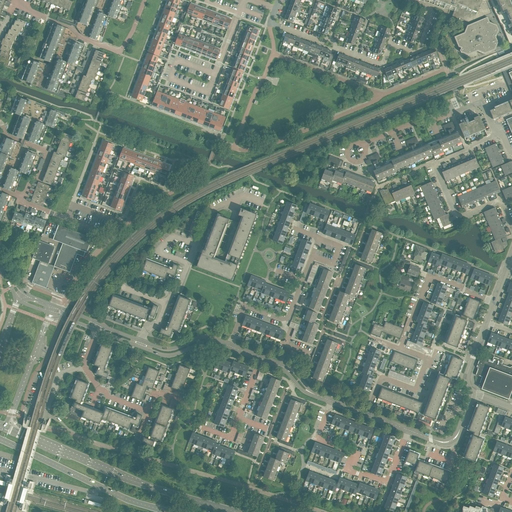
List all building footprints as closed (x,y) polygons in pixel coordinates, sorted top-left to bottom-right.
[(86,0),(83,7),(80,6),(79,11),(82,12),(78,22),(78,23),(76,27),(77,28),(78,28),(79,26),(81,26),(80,29),(84,30),(82,35),(98,41),(107,17),(116,20),(123,0),(86,0)] [(423,0),(423,1),(444,9),(444,8),(447,0),(423,0)] [(490,13),(486,4),(486,2),(485,0),(483,0),(447,0),(444,8),(447,9),(449,10),(453,11),(453,10),(454,11),(451,18),(460,22),(461,17),(465,18),(467,19),(467,20),(470,21),(490,13)] [(511,1),(511,0),(489,0),(492,6),(494,5),(510,42),(511,42),(511,1)] [(298,7),(299,7),(290,4),(288,9),(297,12),(299,13),(301,8),(298,7)] [(196,7),(190,5),(187,13),(192,15),(196,7)] [(196,7),(192,15),(197,17),(201,9),(196,7)] [(335,15),(337,10),(328,7),(326,12),(335,15)] [(202,20),(206,11),(201,9),(197,17),(197,18),(202,20)] [(295,17),(297,12),(288,9),(286,14),(295,17)] [(211,13),(206,11),(202,20),(207,22),(207,21),(211,13)] [(333,20),(335,15),(326,12),(324,17),(333,20)] [(212,25),(216,14),(211,13),(207,21),(207,22),(206,23),(212,25)] [(217,27),(221,16),(216,14),(212,25),(217,27)] [(293,23),(295,17),(286,14),(284,19),(293,23)] [(421,24),(423,18),(415,15),(413,20),(421,24)] [(223,27),(226,18),(221,16),(217,27),(222,29),(223,27)] [(331,25),(333,20),(324,17),(322,22),(331,25)] [(361,25),(363,20),(355,17),(353,22),(361,25)] [(226,18),(223,27),(228,29),(231,20),(226,18)] [(495,38),(497,34),(493,33),(495,29),(491,28),(493,24),(492,21),(489,23),(487,18),(474,23),(467,26),(464,33),(454,37),(458,47),(461,48),(460,51),(460,52),(463,53),(468,55),(477,51),(484,54),(491,51),(495,50),(498,43),(495,38)] [(24,28),(26,22),(17,19),(17,21),(15,21),(15,22),(12,20),(11,23),(11,24),(14,25),(14,24),(23,27),(24,28)] [(419,29),(421,24),(413,20),(411,25),(419,29)] [(329,30),(331,25),(322,22),(321,27),(318,26),(329,30)] [(359,30),(361,25),(353,22),(351,27),(359,30)] [(21,32),(23,27),(14,24),(14,25),(13,26),(12,25),(12,26),(9,25),(8,27),(8,28),(11,29),(11,28),(20,32),(21,32)] [(76,67),(83,46),(79,45),(75,43),(76,40),(74,39),(75,37),(72,36),(69,34),(70,30),(57,25),(56,29),(53,28),(41,59),(49,62),(48,65),(39,62),(38,63),(32,61),(31,60),(23,81),(29,83),(31,77),(35,79),(32,84),(38,86),(59,94),(61,89),(58,87),(67,63),(76,67)] [(417,34),(419,29),(411,25),(409,31),(417,34)] [(256,36),(258,30),(247,26),(245,31),(256,36)] [(327,36),(329,30),(318,26),(315,32),(319,33),(327,36)] [(357,35),(359,30),(351,27),(349,32),(357,35)] [(388,35),(390,30),(382,27),(380,32),(388,35)] [(18,37),(20,32),(11,28),(11,29),(10,30),(9,30),(9,31),(6,30),(5,32),(5,33),(8,34),(8,33),(17,36),(18,37)] [(254,41),(256,36),(245,31),(243,37),(254,41)] [(416,39),(417,34),(409,31),(407,36),(416,39)] [(356,40),(357,35),(349,32),(347,37),(356,40)] [(386,40),(388,35),(380,32),(378,37),(386,40)] [(15,41),(17,36),(8,33),(8,34),(7,35),(6,34),(5,37),(14,41),(15,41)] [(354,46),(356,40),(347,37),(342,35),(343,35),(340,33),(339,35),(341,36),(340,38),(344,39),(345,39),(347,39),(345,42),(354,46)] [(288,45),(291,36),(286,34),(283,43),(288,45)] [(181,46),(184,37),(179,35),(176,44),(181,46)] [(293,46),(296,38),(291,36),(288,45),(293,46)] [(414,44),(416,39),(407,36),(405,41),(414,44)] [(189,39),(184,37),(181,46),(186,48),(189,39)] [(189,39),(186,48),(191,50),(194,41),(195,39),(190,37),(189,39)] [(252,46),(254,41),(243,37),(241,42),(252,46)] [(384,45),(386,40),(378,37),(376,42),(384,45)] [(298,48),(301,40),(296,38),(293,46),(298,48)] [(303,50),(306,42),(301,40),(298,48),(303,50)] [(91,46),(88,45),(89,44),(85,43),(85,44),(82,43),(83,42),(81,41),(79,45),(83,46),(91,49),(93,46),(91,45),(91,46)] [(194,41),(191,50),(196,51),(199,43),(194,41)] [(10,50),(12,45),(2,42),(1,45),(2,45),(2,47),(10,50)] [(250,51),(252,46),(241,42),(239,47),(250,51)] [(308,52),(311,44),(306,42),(303,50),(308,52)] [(382,50),(384,45),(376,42),(374,47),(382,50)] [(199,43),(196,51),(201,53),(204,45),(199,43)] [(204,45),(201,53),(206,55),(209,47),(210,45),(205,43),(204,45)] [(312,57),(316,46),(311,44),(308,52),(307,55),(312,57)] [(214,49),(211,57),(216,59),(220,48),(215,46),(214,49)] [(318,56),(321,48),(316,46),(312,57),(317,59),(318,56)] [(9,55),(11,50),(10,50),(2,47),(0,50),(1,50),(1,52),(9,55)] [(209,47),(206,55),(211,57),(214,49),(209,47)] [(248,56),(250,51),(239,47),(237,52),(248,56)] [(380,56),(382,50),(374,47),(372,52),(380,56)] [(323,58),(327,50),(321,48),(318,56),(323,58)] [(438,57),(434,49),(429,51),(433,59),(438,57)] [(331,63),(333,55),(331,54),(332,51),(327,50),(323,58),(328,60),(328,62),(331,63)] [(433,59),(429,51),(424,53),(428,61),(433,59)] [(9,61),(11,56),(9,55),(1,52),(0,54),(0,55),(1,56),(0,57),(9,61)] [(246,61),(248,56),(237,52),(235,57),(246,61)] [(427,61),(428,61),(424,53),(419,55),(423,63),(423,65),(428,63),(427,61)] [(149,54),(147,59),(156,63),(158,58),(149,54)] [(341,65),(344,56),(339,54),(338,56),(337,61),(334,60),(333,62),(336,63),(335,65),(340,67),(341,65)] [(423,63),(419,55),(414,57),(418,66),(423,63)] [(511,60),(510,55),(499,59),(502,65),(503,70),(502,70),(511,94),(511,99),(494,107),(495,109),(489,111),(493,118),(511,110),(511,60)] [(346,66),(349,58),(344,56),(341,65),(346,66)] [(0,63),(8,67),(10,61),(9,61),(0,57),(0,61),(0,63)] [(244,66),(246,61),(235,57),(233,62),(244,66)] [(418,66),(414,57),(409,59),(413,68),(418,66)] [(351,68),(354,60),(349,58),(346,66),(351,68)] [(147,59),(145,64),(154,67),(156,63),(147,59)] [(413,68),(409,59),(404,61),(408,70),(413,68)] [(356,70),(359,62),(354,60),(351,68),(356,70)] [(408,70),(404,61),(399,64),(403,72),(408,70)] [(242,71),(244,66),(233,62),(231,67),(242,71)] [(361,72),(365,64),(359,62),(356,70),(361,72)] [(145,64),(143,69),(152,72),(154,67),(145,64)] [(366,74),(369,66),(365,64),(361,72),(366,74)] [(403,72),(399,64),(394,66),(398,74),(403,72)] [(371,76),(375,68),(369,66),(366,74),(371,76)] [(398,74),(394,66),(389,68),(393,76),(398,74)] [(379,81),(381,75),(378,74),(380,70),(375,68),(371,76),(377,78),(376,80),(379,81)] [(393,76),(389,68),(384,70),(386,74),(383,75),(385,81),(388,80),(387,78),(393,76)] [(143,69),(141,73),(150,77),(152,72),(143,69)] [(240,78),(242,73),(230,69),(229,74),(240,78)] [(94,80),(96,76),(87,72),(86,76),(86,77),(92,79),(94,80)] [(141,73),(139,78),(149,82),(150,77),(141,73)] [(227,79),(228,80),(238,83),(240,78),(229,74),(227,79)] [(139,78),(138,83),(147,86),(149,82),(139,78)] [(228,80),(226,85),(236,89),(238,83),(228,80)] [(138,83),(136,88),(145,91),(147,86),(138,83)] [(236,89),(226,85),(224,90),(234,94),(236,89)] [(136,88),(134,92),(143,96),(145,91),(136,88)] [(222,95),(223,95),(232,99),(234,94),(224,90),(222,95)] [(134,92),(132,97),(141,101),(143,96),(134,92)] [(158,107),(163,94),(157,92),(152,105),(158,107)] [(163,94),(158,107),(164,109),(169,96),(163,94)] [(230,104),(232,99),(223,95),(221,100),(230,104)] [(169,96),(164,109),(169,112),(174,98),(169,96)] [(53,128),(59,113),(18,97),(12,113),(21,116),(13,136),(37,145),(45,125),(53,128)] [(174,98),(169,112),(175,114),(180,101),(174,98)] [(230,104),(221,100),(219,105),(228,109),(230,104)] [(180,101),(175,114),(181,116),(186,103),(180,101)] [(186,103),(181,116),(186,118),(191,105),(186,103)] [(191,105),(186,118),(192,120),(197,107),(191,105)] [(197,107),(192,120),(197,122),(202,109),(197,107)] [(202,109),(197,122),(203,124),(208,111),(202,109)] [(208,111),(203,124),(209,126),(214,113),(208,111)] [(214,113),(209,126),(214,129),(219,115),(214,113)] [(219,115),(214,129),(220,131),(225,118),(219,115)] [(485,131),(478,115),(473,118),(474,120),(476,119),(477,120),(463,126),(462,125),(468,123),(466,118),(460,121),(460,123),(458,124),(464,139),(485,131)] [(455,128),(453,122),(442,126),(445,132),(448,131),(449,133),(453,132),(452,129),(455,128)] [(71,142),(73,137),(64,133),(62,138),(71,142)] [(434,157),(444,153),(443,150),(461,142),(457,133),(438,141),(439,143),(437,144),(436,142),(432,144),(433,146),(430,147),(429,145),(391,161),(392,163),(390,164),(389,162),(384,164),(385,166),(381,168),(380,166),(375,168),(376,170),(373,171),(377,181),(396,172),(395,170),(433,154),(434,157)] [(415,145),(418,143),(416,137),(405,142),(408,148),(411,147),(412,149),(416,147),(415,145)] [(35,155),(32,154),(25,151),(26,150),(22,148),(22,149),(20,148),(22,144),(5,138),(0,150),(0,181),(2,182),(0,186),(0,187),(12,192),(19,172),(28,175),(35,155)] [(69,147),(71,142),(62,138),(60,143),(69,147)] [(109,144),(104,142),(102,147),(111,150),(113,145),(109,144)] [(67,152),(69,147),(60,143),(58,148),(67,152)] [(487,153),(498,149),(496,144),(484,148),(487,153)] [(65,157),(67,152),(58,148),(57,153),(56,153),(63,156),(65,157)] [(123,149),(119,160),(124,162),(125,160),(128,151),(123,149)] [(488,158),(500,153),(498,149),(487,153),(488,158)] [(128,151),(125,160),(130,162),(133,153),(128,151)] [(61,160),(63,156),(56,153),(57,153),(54,152),(52,157),(61,160)] [(133,153),(130,162),(135,164),(138,155),(133,153)] [(380,159),(378,153),(367,157),(368,160),(365,161),(367,165),(373,163),(374,165),(378,163),(377,161),(380,159)] [(490,163),(502,158),(500,153),(488,158),(490,163)] [(138,155),(135,164),(140,166),(144,157),(138,155)] [(341,167),(343,161),(330,156),(328,162),(334,165),(333,167),(337,169),(338,166),(341,167)] [(479,167),(474,156),(469,158),(474,170),(479,167)] [(59,165),(61,160),(52,157),(50,162),(59,165)] [(140,166),(138,171),(143,173),(145,169),(149,159),(144,157),(140,166)] [(474,170),(469,158),(464,160),(469,172),(474,170)] [(493,168),(504,163),(502,158),(490,163),(493,168)] [(149,159),(145,169),(149,171),(150,171),(154,161),(149,159)] [(469,172),(464,160),(460,162),(464,173),(469,172)] [(149,171),(149,172),(154,174),(159,162),(154,161),(150,171),(149,171)] [(503,171),(511,166),(511,161),(500,166),(503,171)] [(57,171),(59,165),(50,162),(49,167),(57,171)] [(159,162),(154,174),(159,176),(164,164),(159,162)] [(464,173),(460,162),(455,164),(460,175),(464,173)] [(164,164),(159,176),(165,178),(169,166),(164,164)] [(460,175),(455,164),(450,166),(455,177),(460,175)] [(455,177),(450,166),(445,168),(450,179),(455,177)] [(511,172),(511,166),(503,171),(505,176),(511,172)] [(56,176),(57,171),(49,167),(47,172),(56,176)] [(450,179),(445,168),(441,170),(445,181),(450,179)] [(375,183),(346,172),(345,175),(343,174),(344,172),(339,170),(338,172),(335,171),(334,173),(332,173),(333,170),(328,169),(328,171),(325,170),(321,179),(331,183),(332,181),(342,184),(342,182),(371,193),(375,183)] [(54,181),(56,176),(47,172),(45,177),(54,181)] [(122,173),(120,178),(121,178),(131,182),(133,177),(122,173)] [(52,186),(54,181),(45,177),(43,182),(52,186)] [(121,178),(119,183),(129,187),(131,182),(121,178)] [(500,192),(495,181),(490,183),(495,194),(500,192)] [(48,191),(50,186),(39,182),(37,187),(48,191)] [(434,187),(431,182),(420,187),(422,192),(434,187)] [(117,187),(117,188),(128,191),(129,187),(119,183),(117,187)] [(415,194),(413,190),(410,183),(405,185),(410,197),(415,194)] [(495,194),(490,183),(486,185),(490,196),(495,194)] [(410,197),(405,185),(400,187),(405,198),(410,197)] [(490,196),(486,185),(481,187),(486,198),(490,196)] [(46,196),(48,191),(37,187),(35,192),(46,196)] [(116,187),(114,192),(126,196),(128,191),(117,188),(117,187),(116,187)] [(405,198),(400,187),(395,189),(400,200),(405,198)] [(436,192),(434,187),(422,192),(424,196),(436,192)] [(486,198),(481,187),(476,189),(481,200),(486,198)] [(395,201),(391,192),(389,193),(387,189),(384,190),(386,194),(381,196),(385,205),(395,201)] [(400,200),(395,189),(390,191),(391,192),(395,201),(395,203),(400,200)] [(481,200),(476,189),(472,191),(476,202),(481,200)] [(511,200),(507,189),(502,191),(506,202),(511,200)] [(84,192),(83,197),(92,200),(94,195),(85,191),(84,192)] [(476,202),(472,191),(467,193),(472,204),(476,202)] [(44,201),(46,196),(35,192),(33,197),(44,201)] [(114,192),(113,197),(124,201),(126,196),(114,192)] [(426,201),(438,196),(436,192),(424,196),(426,201)] [(0,220),(1,221),(10,196),(1,193),(0,196),(0,220)] [(472,204),(467,193),(462,195),(467,206),(472,204)] [(467,206),(462,195),(457,197),(462,208),(467,206)] [(428,206),(439,201),(438,196),(426,201),(428,206)] [(42,206),(44,201),(33,197),(31,202),(42,206)] [(113,197),(111,201),(122,206),(124,201),(113,197)] [(111,201),(109,206),(120,211),(122,206),(111,201)] [(430,211),(441,206),(439,201),(428,206),(430,211)] [(295,209),(296,206),(287,202),(285,207),(295,211),(295,209)] [(311,215),(315,206),(313,205),(309,204),(309,205),(306,204),(299,222),(302,223),(306,213),(311,215)] [(316,217),(319,208),(316,207),(316,206),(315,206),(311,215),(316,217)] [(432,215),(443,210),(441,206),(430,211),(432,215)] [(294,212),(295,211),(285,207),(284,212),(293,215),(294,212)] [(320,219),(324,209),(323,209),(322,209),(319,208),(316,217),(320,219)] [(485,217),(497,213),(495,208),(483,212),(485,217)] [(241,209),(236,222),(235,223),(238,224),(238,223),(239,223),(227,256),(211,250),(223,218),(216,215),(197,266),(232,279),(246,243),(248,244),(249,241),(247,241),(257,215),(241,209)] [(325,220),(329,212),(325,210),(326,210),(324,209),(320,219),(325,220)] [(445,215),(443,210),(432,215),(434,220),(439,218),(445,215)] [(17,223),(20,214),(15,212),(12,221),(17,223)] [(201,220),(203,214),(197,212),(195,218),(201,220)] [(291,219),(293,215),(284,212),(282,217),(291,220),(292,219),(291,219)] [(28,224),(31,215),(26,213),(25,216),(23,223),(28,224)] [(487,222),(499,217),(497,213),(485,217),(487,222)] [(23,223),(25,216),(20,214),(17,223),(22,225),(23,223)] [(451,221),(455,220),(454,217),(450,218),(448,214),(445,215),(439,218),(443,228),(452,224),(451,221)] [(33,226),(36,217),(31,215),(28,224),(33,226)] [(37,228),(41,219),(36,217),(33,226),(37,228)] [(291,222),(291,220),(282,217),(280,222),(289,225),(290,222),(291,222)] [(489,227),(501,222),(499,217),(487,222),(489,227)] [(43,230),(46,221),(41,219),(37,228),(43,230)] [(189,231),(193,221),(187,219),(183,229),(189,231)] [(288,228),(289,225),(280,222),(278,226),(288,230),(288,228)] [(491,231),(503,227),(501,222),(489,227),(491,231)] [(87,253),(92,238),(58,225),(53,240),(63,244),(54,266),(70,273),(77,254),(83,257),(85,252),(87,253)] [(327,236),(331,227),(326,225),(323,234),(326,235),(326,236),(327,236)] [(287,231),(288,230),(278,226),(276,231),(285,234),(287,231)] [(332,237),(336,229),(331,227),(327,236),(329,237),(329,236),(332,237)] [(493,236),(505,231),(503,227),(491,231),(493,236)] [(337,240),(340,230),(336,229),(332,237),(336,239),(335,239),(337,240)] [(342,241),(345,232),(340,230),(337,240),(338,240),(339,240),(342,241)] [(370,263),(381,233),(372,230),(361,259),(370,263)] [(284,238),(285,234),(276,231),(275,236),(284,239),(285,238),(284,238)] [(507,236),(505,231),(493,236),(495,241),(500,239),(507,236)] [(347,243),(350,234),(345,232),(342,241),(345,242),(345,243),(347,243)] [(352,245),(355,236),(350,234),(347,243),(348,244),(348,243),(352,245)] [(283,241),(284,239),(275,236),(273,241),(282,244),(283,241)] [(310,246),(311,243),(302,239),(301,244),(310,248),(311,246),(310,246)] [(503,246),(507,244),(506,241),(502,243),(500,239),(495,241),(491,242),(495,252),(504,248),(503,246)] [(32,258),(48,264),(55,247),(39,241),(32,258)] [(310,248),(301,244),(299,249),(308,253),(309,249),(310,248)] [(425,260),(428,253),(424,252),(425,249),(415,245),(412,254),(415,256),(413,260),(420,263),(422,259),(425,260)] [(306,256),(308,253),(299,249),(297,254),(306,257),(307,256),(306,256)] [(433,264),(436,255),(435,254),(435,255),(431,253),(428,262),(433,264)] [(306,259),(306,257),(297,254),(295,259),(304,262),(305,259),(306,259)] [(438,264),(441,257),(438,256),(438,255),(436,255),(433,264),(438,266),(439,264),(438,264)] [(443,265),(447,256),(445,255),(445,256),(442,255),(441,257),(438,264),(439,264),(443,265)] [(448,267),(451,258),(448,257),(447,256),(443,265),(448,267)] [(453,269),(456,260),(455,259),(455,260),(451,258),(448,267),(453,269)] [(303,265),(304,262),(295,259),(293,263),(303,267),(303,265)] [(173,279),(178,266),(173,264),(172,268),(169,267),(169,268),(146,260),(142,270),(165,279),(167,274),(171,275),(170,278),(173,279)] [(458,271),(461,262),(458,261),(458,260),(456,260),(453,269),(458,271)] [(54,268),(40,262),(32,283),(46,289),(54,268)] [(338,324),(349,296),(354,297),(365,268),(372,271),(373,268),(358,262),(356,265),(355,265),(344,293),(340,292),(329,321),(338,324)] [(462,273),(466,263),(464,263),(461,262),(458,271),(462,273)] [(302,269),(303,267),(293,263),(291,268),(300,272),(302,268),(302,269)] [(318,311),(325,295),(333,273),(324,270),(326,267),(315,263),(314,266),(318,267),(323,269),(309,308),(318,311)] [(467,275),(471,266),(467,264),(466,263),(462,273),(467,275)] [(416,277),(419,269),(419,268),(411,265),(407,274),(416,277)] [(475,280),(479,271),(477,270),(477,271),(474,269),(470,278),(475,280)] [(480,282),(483,273),(480,272),(480,271),(479,271),(475,280),(480,282)] [(485,284),(488,274),(487,274),(486,274),(483,273),(480,282),(485,284)] [(490,286),(493,277),(490,275),(488,274),(485,284),(490,286)] [(399,279),(397,285),(400,286),(399,287),(409,291),(412,283),(406,281),(407,277),(401,275),(399,279)] [(252,287),(256,277),(254,277),(251,276),(247,285),(252,287)] [(257,289),(261,280),(257,279),(258,278),(256,277),(252,287),(257,289)] [(262,291),(265,283),(266,281),(264,280),(264,281),(261,280),(257,289),(262,291)] [(266,295),(269,286),(266,284),(265,283),(262,291),(261,293),(266,295)] [(445,292),(447,287),(438,283),(437,287),(436,286),(436,288),(445,292)] [(271,296),(274,287),(273,286),(273,287),(269,286),(266,295),(271,296)] [(275,298),(279,289),(276,288),(274,287),(271,296),(275,298)] [(443,296),(445,292),(436,288),(435,290),(434,293),(443,296)] [(280,300),(284,291),(282,290),(282,291),(279,289),(275,298),(280,300)] [(285,302),(289,293),(285,292),(285,291),(284,291),(280,300),(285,302)] [(441,301),(443,296),(434,293),(433,296),(432,298),(441,301)] [(154,318),(158,307),(153,305),(152,309),(149,308),(149,309),(113,296),(108,306),(145,320),(147,315),(149,316),(147,321),(151,322),(153,317),(154,318)] [(178,332),(190,300),(179,296),(168,328),(166,327),(165,330),(161,328),(159,333),(171,338),(173,333),(172,332),(173,330),(178,332)] [(440,306),(441,301),(432,298),(431,299),(432,299),(431,303),(440,306)] [(478,306),(480,302),(469,298),(467,302),(478,306)] [(478,306),(467,302),(466,307),(476,311),(478,306)] [(431,311),(433,306),(424,303),(422,306),(421,307),(431,311)] [(429,316),(431,311),(421,307),(421,309),(420,312),(429,316)] [(476,311),(466,307),(464,311),(475,316),(476,311)] [(511,315),(511,312),(511,310),(503,307),(503,309),(502,312),(511,315)] [(319,325),(314,323),(317,314),(308,310),(304,320),(309,322),(302,341),(311,345),(319,325)] [(475,316),(464,311),(462,316),(468,318),(467,318),(473,320),(475,316)] [(427,321),(429,316),(420,312),(419,316),(418,315),(418,317),(427,321)] [(509,320),(511,315),(502,312),(501,315),(500,315),(500,317),(509,320)] [(456,348),(465,325),(466,326),(472,328),(474,323),(467,321),(467,318),(468,318),(462,316),(461,315),(460,318),(456,316),(445,344),(456,348)] [(247,327),(251,318),(249,317),(249,318),(245,316),(242,325),(247,327)] [(425,325),(427,321),(418,317),(417,318),(418,319),(416,322),(419,323),(425,325)] [(507,325),(509,320),(500,317),(499,318),(498,322),(507,325)] [(252,329),(255,320),(252,319),(252,318),(251,318),(247,327),(252,329)] [(386,334),(390,323),(386,322),(387,319),(385,318),(384,321),(385,322),(383,327),(381,332),(382,332),(386,334)] [(257,331),(260,321),(259,321),(258,321),(255,320),(252,329),(257,331)] [(261,333),(265,324),(261,322),(262,322),(260,321),(257,331),(261,333)] [(375,336),(379,325),(374,323),(375,322),(373,321),(372,324),(374,325),(370,334),(375,336)] [(391,336),(395,325),(390,323),(386,334),(391,336)] [(426,331),(428,326),(425,325),(419,323),(417,326),(416,327),(426,331)] [(266,334),(270,325),(268,324),(268,325),(265,324),(261,333),(266,334)] [(294,338),(299,325),(296,324),(294,329),(291,337),(294,338)] [(271,336),(274,327),(271,326),(270,325),(266,334),(271,336)] [(381,332),(383,327),(379,325),(375,336),(381,338),(382,335),(381,335),(382,332),(381,332)] [(395,337),(399,327),(395,325),(391,336),(395,337)] [(276,338),(279,329),(278,328),(277,328),(274,327),(271,336),(276,338)] [(400,339),(404,328),(399,327),(395,337),(400,339)] [(424,336),(426,331),(416,327),(416,329),(415,332),(424,336)] [(281,340),(284,332),(284,331),(281,330),(281,329),(279,329),(276,338),(281,340)] [(422,340),(424,336),(415,332),(414,336),(413,335),(413,337),(422,340)] [(492,344),(496,335),(492,334),(493,333),(491,333),(487,342),(492,344)] [(497,346),(501,337),(499,336),(496,335),(492,344),(497,346)] [(507,350),(511,336),(510,335),(509,338),(508,340),(505,339),(502,348),(507,350)] [(322,382),(336,343),(341,345),(342,342),(329,337),(328,340),(327,340),(312,378),(316,380),(315,383),(328,388),(329,385),(322,382)] [(420,345),(422,340),(413,337),(412,338),(413,339),(411,342),(412,343),(415,344),(418,345),(420,345)] [(104,369),(113,346),(102,342),(94,365),(99,367),(96,375),(107,379),(109,374),(105,372),(106,370),(104,369)] [(289,356),(291,351),(291,349),(285,346),(282,353),(289,356)] [(380,354),(381,352),(371,348),(369,353),(378,357),(379,354),(380,354)] [(395,364),(399,353),(394,351),(390,362),(395,364)] [(377,360),(378,357),(369,353),(367,358),(377,362),(377,360)] [(399,365),(403,355),(399,353),(395,364),(399,365)] [(404,367),(408,356),(403,355),(399,365),(404,367)] [(408,369),(412,358),(408,356),(404,367),(408,369)] [(456,379),(463,360),(452,356),(447,370),(446,369),(439,366),(437,371),(445,374),(444,377),(438,374),(436,379),(437,380),(430,397),(426,410),(424,416),(432,419),(434,420),(437,413),(441,402),(450,379),(451,380),(452,377),(456,379)] [(511,392),(511,366),(510,368),(501,364),(503,360),(493,357),(492,361),(482,357),(479,358),(476,367),(477,369),(476,373),(479,375),(479,376),(482,377),(478,386),(482,388),(481,389),(508,399),(511,392)] [(376,363),(377,362),(367,358),(366,363),(375,366),(376,363)] [(413,371),(416,362),(417,360),(412,358),(408,369),(413,371)] [(219,370),(223,360),(221,360),(218,359),(214,368),(219,370)] [(224,371),(228,362),(224,361),(225,361),(223,360),(219,370),(224,371)] [(235,373),(238,364),(235,363),(235,362),(233,361),(232,364),(233,364),(230,371),(235,373)] [(230,371),(233,364),(232,364),(230,363),(228,362),(224,371),(229,373),(230,371)] [(373,369),(375,366),(366,363),(364,368),(373,371),(374,370),(373,369)] [(239,375),(243,365),(241,364),(241,365),(238,364),(235,373),(239,375)] [(188,374),(190,369),(191,370),(192,370),(188,368),(179,365),(178,370),(188,374)] [(244,376),(248,367),(244,366),(245,366),(243,365),(239,375),(244,376)] [(157,376),(159,371),(148,367),(147,372),(157,376)] [(373,373),(373,371),(364,368),(362,373),(364,373),(371,376),(372,373),(373,373)] [(187,378),(188,374),(178,370),(176,374),(187,378)] [(266,420),(274,398),(281,381),(275,379),(276,376),(260,370),(258,376),(263,378),(264,375),(271,378),(257,416),(266,420)] [(156,380),(157,376),(147,372),(145,376),(156,380)] [(372,380),(373,377),(371,376),(364,373),(362,378),(372,382),(372,380)] [(185,383),(187,378),(176,374),(174,379),(185,383)] [(154,385),(156,380),(145,376),(143,381),(154,385)] [(371,383),(372,382),(362,378),(361,383),(370,386),(371,383)] [(183,387),(185,383),(174,379),(172,383),(183,387)] [(133,418),(105,408),(103,413),(81,405),(82,402),(81,402),(88,384),(77,380),(71,398),(76,400),(73,408),(72,407),(71,408),(72,408),(68,417),(75,420),(80,422),(81,417),(100,424),(102,419),(124,428),(124,429),(128,430),(131,424),(133,425),(131,431),(136,433),(140,421),(142,416),(137,414),(136,418),(133,417),(133,418)] [(154,385),(143,381),(142,385),(147,387),(147,388),(149,388),(152,390),(154,385)] [(145,392),(147,388),(147,387),(142,385),(136,383),(134,388),(145,392)] [(181,392),(183,387),(172,383),(171,388),(173,389),(176,390),(181,392)] [(368,390),(370,386),(361,383),(359,388),(355,387),(354,390),(360,392),(361,389),(368,391),(369,390),(368,390)] [(236,392),(238,389),(229,385),(227,390),(236,394),(237,392),(236,392)] [(144,396),(145,392),(134,388),(133,392),(144,396)] [(382,400),(386,389),(381,388),(377,398),(382,400)] [(387,402),(391,391),(386,389),(382,400),(387,402)] [(236,395),(236,394),(227,390),(225,395),(234,398),(235,395),(236,395)] [(391,403),(395,393),(391,391),(387,402),(391,403)] [(142,401),(144,396),(133,392),(131,397),(142,401)] [(396,405),(400,394),(395,393),(391,403),(396,405)] [(400,407),(404,396),(400,394),(396,405),(400,407)] [(233,402),(234,398),(225,395),(223,400),(233,403),(233,402)] [(405,409),(409,398),(404,396),(400,407),(405,409)] [(286,442),(300,403),(304,405),(306,402),(292,397),(291,400),(276,438),(280,440),(279,443),(292,448),(293,445),(286,442)] [(409,410),(413,400),(409,398),(405,409),(409,410)] [(232,405),(233,403),(223,400),(221,405),(230,408),(232,405)] [(414,412),(418,401),(413,400),(409,410),(414,412)] [(418,414),(422,403),(418,401),(414,412),(418,414)] [(479,437),(480,435),(479,434),(489,407),(478,403),(468,431),(473,433),(464,458),(474,462),(483,439),(479,437)] [(161,441),(173,409),(169,408),(162,405),(150,437),(149,436),(148,439),(144,437),(142,442),(157,448),(159,443),(155,442),(155,439),(161,441)] [(229,411),(230,408),(221,405),(220,409),(229,413),(230,411),(229,411)] [(229,414),(229,413),(220,409),(218,414),(227,417),(228,414),(229,414)] [(226,421),(227,417),(218,414),(216,419),(226,422),(226,421)] [(336,426),(340,417),(338,416),(334,415),(331,424),(336,426)] [(429,427),(432,419),(424,416),(422,419),(419,418),(417,422),(429,427)] [(341,428),(344,419),(341,418),(341,417),(340,417),(336,426),(341,428)] [(506,428),(509,419),(506,418),(505,417),(503,422),(501,426),(506,428)] [(225,424),(226,422),(216,419),(214,424),(223,427),(224,424),(225,424)] [(346,430),(349,420),(348,420),(347,420),(344,419),(341,428),(346,430)] [(350,431),(354,422),(351,421),(349,420),(346,430),(350,431)] [(493,435),(497,436),(501,426),(503,422),(499,420),(494,433),(488,431),(487,435),(492,437),(493,435)] [(355,433),(359,424),(357,423),(357,424),(354,422),(350,431),(355,433)] [(360,435),(363,426),(360,425),(360,424),(359,424),(355,433),(360,435)] [(365,437),(368,427),(367,427),(363,426),(360,435),(365,437)] [(370,439),(373,430),(370,428),(368,427),(365,437),(370,439)] [(246,439),(243,437),(245,430),(240,428),(235,442),(240,444),(241,443),(244,444),(246,439)] [(194,444),(197,435),(196,434),(195,435),(192,433),(189,442),(194,444)] [(257,457),(262,444),(264,437),(255,434),(247,453),(238,450),(237,453),(251,458),(252,455),(257,457)] [(393,441),(394,438),(386,434),(384,439),(393,443),(394,441),(393,441)] [(198,446),(202,437),(199,436),(199,435),(197,435),(194,444),(198,446)] [(203,448),(207,438),(205,438),(202,437),(198,446),(203,448)] [(208,449),(211,440),(208,439),(207,438),(203,448),(208,449)] [(393,445),(393,443),(384,439),(382,444),(391,448),(392,444),(393,445)] [(212,453),(216,442),(215,441),(215,442),(211,440),(208,449),(212,451),(212,453)] [(217,455),(220,446),(217,445),(216,444),(217,442),(216,442),(212,453),(217,455)] [(498,453),(502,444),(500,443),(496,442),(493,451),(498,453)] [(316,454),(320,444),(318,444),(314,443),(311,452),(316,454)] [(321,456),(324,447),(321,445),(320,444),(316,454),(321,456)] [(390,451),(391,448),(382,444),(380,449),(389,453),(390,451)] [(503,455),(506,446),(503,445),(503,444),(502,444),(498,453),(503,455)] [(222,457),(225,448),(224,447),(223,448),(220,446),(217,455),(222,457)] [(507,457),(511,447),(509,447),(506,446),(503,455),(507,457)] [(276,471),(280,462),(284,463),(288,453),(293,455),(294,452),(280,447),(279,450),(275,459),(270,458),(263,477),(272,481),(276,471)] [(326,457),(329,448),(328,447),(327,448),(324,447),(321,456),(326,457)] [(226,459),(230,450),(226,449),(227,448),(225,448),(222,457),(226,459)] [(330,459),(334,450),(331,449),(331,448),(329,448),(326,457),(330,459)] [(389,454),(389,453),(380,449),(378,454),(387,457),(388,454),(389,454)] [(231,461),(234,454),(235,451),(233,451),(230,450),(226,459),(231,461)] [(335,461),(339,452),(337,451),(334,450),(330,459),(335,461)] [(450,473),(419,461),(419,460),(417,459),(418,454),(409,451),(403,466),(412,469),(414,465),(417,466),(415,471),(446,483),(450,473)] [(340,463),(343,455),(344,454),(340,453),(340,452),(339,452),(335,461),(340,463)] [(386,460),(387,457),(378,454),(376,458),(386,462),(386,461),(386,460)] [(385,464),(386,462),(376,458),(375,463),(384,467),(385,463),(385,464)] [(382,470),(384,467),(375,463),(373,468),(382,472),(383,470),(382,470)] [(503,470),(503,468),(494,465),(492,470),(501,473),(502,470),(503,470)] [(382,473),(382,472),(373,468),(371,473),(380,476),(381,473),(382,473)] [(500,476),(501,473),(492,470),(490,474),(500,478),(500,476)] [(310,483),(314,473),(312,473),(309,472),(305,481),(310,483)] [(315,484),(319,475),(315,474),(316,474),(314,473),(310,483),(315,484)] [(404,483),(406,478),(397,474),(396,478),(395,477),(395,479),(404,483)] [(499,480),(500,478),(490,474),(488,479),(497,483),(499,479),(499,480)] [(320,486),(324,477),(322,476),(322,477),(319,475),(315,484),(320,486)] [(325,488),(328,479),(325,478),(325,477),(324,477),(320,486),(325,488)] [(341,489),(344,480),(343,479),(339,478),(338,483),(335,489),(340,491),(341,489)] [(330,490),(333,480),(332,480),(331,480),(328,479),(325,488),(330,490)] [(403,487),(404,483),(395,479),(394,481),(395,481),(394,484),(403,487)] [(496,486),(497,483),(488,479),(487,484),(496,488),(497,486),(496,486)] [(335,489),(338,483),(334,481),(335,481),(333,480),(330,490),(334,492),(335,489)] [(346,491),(349,482),(346,481),(346,480),(344,480),(341,489),(346,491)] [(350,493),(354,483),(352,483),(349,482),(346,491),(350,493)] [(355,494),(356,492),(360,483),(359,483),(358,485),(355,484),(354,483),(350,493),(355,494)] [(361,494),(364,485),(363,484),(360,483),(356,492),(361,494)] [(10,484),(9,484),(5,499),(8,500),(12,501),(16,486),(13,485),(10,484)] [(401,492),(403,487),(394,484),(392,487),(391,489),(401,492)] [(495,489),(496,488),(487,484),(485,489),(494,492),(495,489)] [(366,496),(369,487),(366,486),(366,485),(364,485),(361,494),(366,496)] [(28,490),(28,489),(25,488),(20,487),(16,502),(20,503),(23,504),(28,490)] [(370,498),(374,488),(373,488),(372,488),(369,487),(366,496),(370,498)] [(375,499),(379,491),(375,489),(376,489),(374,488),(370,498),(375,499)] [(399,497),(401,492),(391,489),(391,490),(390,494),(399,497)] [(492,495),(494,492),(485,489),(483,494),(492,497),(493,496),(492,495)] [(397,502),(399,497),(390,494),(389,497),(388,497),(388,498),(397,502)] [(395,506),(397,502),(388,498),(387,500),(388,500),(386,503),(395,506)] [(393,511),(395,506),(386,503),(385,506),(384,508),(393,511)]
